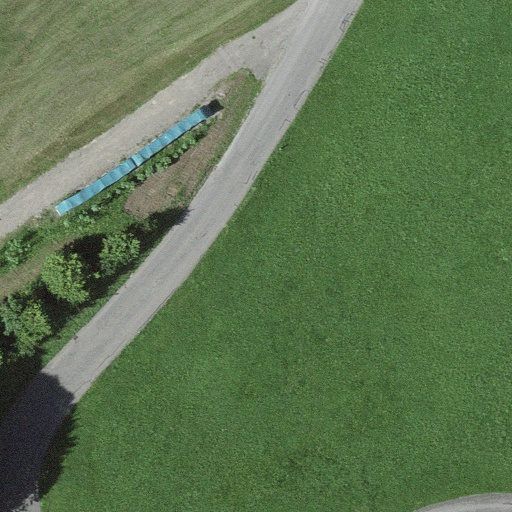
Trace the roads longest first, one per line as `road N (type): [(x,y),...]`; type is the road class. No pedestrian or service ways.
road 1 (tertiary): [(345,0),(176,260),(37,421),(21,452),(16,511)]
road 2 (residential): [(337,0),(163,126),(0,277)]
